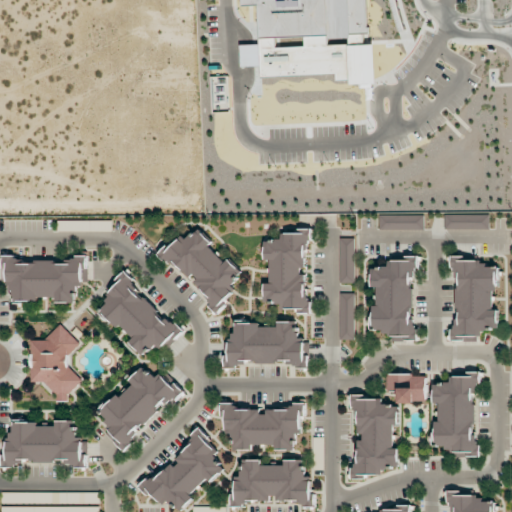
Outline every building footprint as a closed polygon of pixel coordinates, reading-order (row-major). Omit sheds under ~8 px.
[(242,0),(243,6),(259,5),(260,39),(369,34),(367,0),(242,0)] [(445,229),(490,230),(490,215),(445,214),(445,229)] [(424,229),(424,215),(380,215),(380,230),(424,229)] [(112,221),(58,220),(58,231),(112,231),(112,221)] [(242,271),(227,260),(227,261),(208,248),(213,241),(205,236),(200,228),(185,238),(181,235),(178,240),(159,252),(167,265),(175,260),(181,268),(193,277),(202,290),(213,297),(207,306),(219,314),(233,294),(228,287),(233,285),(242,271)] [(264,301),(278,304),(281,303),(282,311),(289,310),(302,312),(311,311),(305,274),(301,273),(310,235),(309,229),(282,233),(281,239),(264,241),(266,260),(269,260),(271,273),(269,282),(264,283),(265,293),(264,301)] [(340,282),(355,282),(355,238),(339,238),(340,282)] [(87,256),(70,255),(70,262),(17,261),(17,255),(4,255),(3,283),(13,283),(13,300),(73,301),(74,286),(87,286),(87,256)] [(418,256),(400,256),(398,260),(388,260),(384,269),(372,269),(372,286),(377,288),(377,305),(373,305),(374,330),(380,330),(395,336),(396,336),(407,340),(417,340),(416,321),(409,318),(412,311),(411,282),(418,266),(418,256)] [(454,341),(480,341),(480,330),(498,329),(498,310),(493,310),(493,292),(497,292),(497,262),(464,263),(464,256),(454,256),(454,341)] [(97,307),(132,339),(130,342),(144,355),(155,343),(163,350),(182,329),(125,276),(97,307)] [(340,339),(355,339),(355,293),(340,293),(340,339)] [(227,364),(289,363),(289,367),(307,367),(307,338),(299,338),(299,328),(293,328),(293,321),(278,321),(278,326),(260,327),(260,323),(235,323),(235,334),(227,334),(227,364)] [(32,340),(30,365),(32,367),(31,381),(44,382),(56,395),(56,398),(69,399),(69,394),(83,381),(66,362),(66,353),(71,354),(81,344),(62,323),(48,336),(47,341),(32,340)] [(132,384),(97,415),(127,448),(139,437),(134,432),(180,391),(161,371),(154,378),(144,367),(129,380),(132,384)] [(480,373),(450,374),(450,382),(433,382),(434,404),(439,404),(439,421),(435,421),(436,448),(455,447),(456,457),(479,457),(479,436),(475,436),(474,393),(481,393),(480,373)] [(400,402),(426,402),(427,374),(387,374),(386,391),(400,391),(400,402)] [(356,476),(382,477),(382,468),(399,468),(399,449),(393,448),(393,425),(397,425),(398,405),(383,405),(383,397),(352,397),(352,407),(358,407),(358,433),(357,433),(356,476)] [(306,403),(291,403),(291,409),(267,409),(267,410),(235,410),(235,403),(223,402),(223,431),(235,431),(235,450),(253,450),(253,445),(276,445),(275,450),(295,450),(295,434),(301,434),(301,420),(306,420),(306,403)] [(86,465),(86,439),(74,439),(74,421),(56,420),(56,426),(39,425),(39,422),(9,422),(8,463),(86,465)] [(224,470),(209,437),(200,428),(191,436),(194,442),(176,459),(177,462),(171,465),(154,480),(152,478),(146,480),(140,486),(149,496),(154,494),(163,504),(171,501),(180,511),(194,499),(191,492),(202,483),(213,478),(219,472),(224,470)] [(324,437),(314,437),(313,461),(323,461),(324,437)] [(2,503),(99,503),(99,492),(2,492),(2,503)] [(493,511),(493,501),(482,501),(482,494),(448,493),(447,511),(493,511)]
